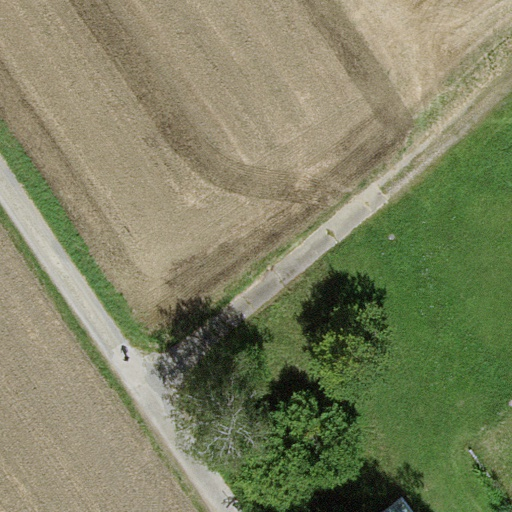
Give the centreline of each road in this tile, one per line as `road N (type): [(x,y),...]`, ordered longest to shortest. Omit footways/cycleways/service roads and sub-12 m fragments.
road 1 (track): [(153,383),(383,195)]
road 2 (track): [(153,383),(0,142)]
road 3 (track): [(239,511),(153,383)]
